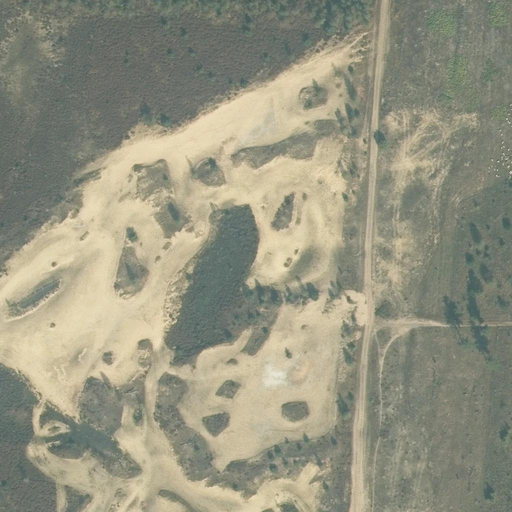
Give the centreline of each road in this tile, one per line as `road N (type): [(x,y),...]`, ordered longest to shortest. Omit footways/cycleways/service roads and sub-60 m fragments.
road 1 (track): [(384,0),(366,326)]
road 2 (track): [(366,326),(358,511)]
road 3 (track): [(511,323),(366,326)]
